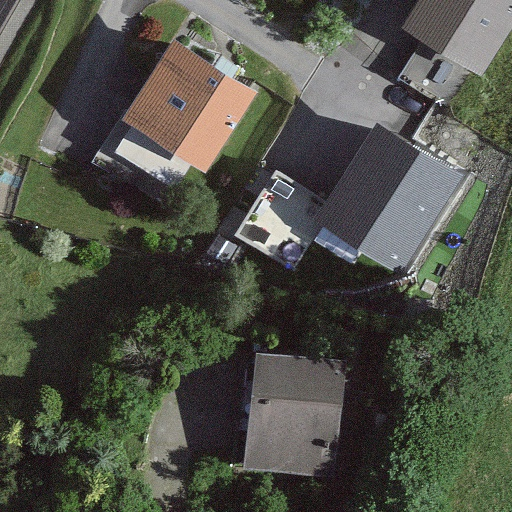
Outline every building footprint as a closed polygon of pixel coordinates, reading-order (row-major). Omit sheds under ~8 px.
[(0,0),(0,29),(16,0),(0,0)] [(511,17),(511,0),(416,0),(397,29),(470,79),(511,17)] [(247,106),(173,51),(121,120),(195,175),(247,106)] [(487,163),(407,116),(354,208),(434,255),(487,163)] [(359,223),(291,189),(261,247),(330,281),(359,223)] [(347,360),(247,358),(245,473),(344,475),(347,360)]
